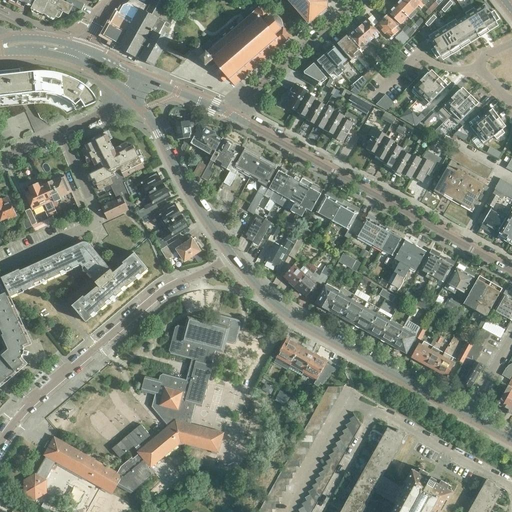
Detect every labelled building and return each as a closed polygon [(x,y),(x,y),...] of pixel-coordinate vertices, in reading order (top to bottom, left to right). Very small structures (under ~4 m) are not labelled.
[(17,0),(15,5),(23,9),(25,3),(30,6),(32,0),(17,0)] [(43,13),(48,0),(35,0),(31,9),(32,12),(37,14),(39,13),(40,13),(40,12),(42,13),(43,13)] [(48,0),(43,13),(46,14),(47,16),(51,19),(53,17),(54,18),(55,16),(58,18),(59,17),(62,11),(68,14),(72,6),(82,10),(83,9),(85,5),(76,1),(74,0),(67,0),(66,3),(59,0),(48,0)] [(117,48),(136,58),(137,57),(158,19),(167,0),(153,0),(149,7),(136,0),(130,0),(127,4),(123,5),(119,13),(117,11),(106,31),(107,32),(105,36),(109,39),(110,38),(120,44),(118,47),(117,48)] [(287,0),(294,7),(294,8),(299,14),(299,13),(309,24),(326,8),(326,2),(327,2),(324,0),(287,0)] [(400,0),(395,5),(408,17),(410,19),(417,12),(415,10),(404,0),(400,0)] [(426,7),(424,5),(418,0),(404,0),(415,10),(418,6),(423,10),(426,7)] [(164,46),(162,49),(184,61),(195,52),(200,58),(199,59),(206,66),(208,64),(223,82),(224,81),(226,83),(227,83),(230,81),(235,87),(292,37),(281,24),(281,23),(280,22),(280,21),(279,20),(279,19),(278,19),(277,18),(277,17),(276,17),(275,16),(274,16),(263,4),(261,2),(259,4),(260,6),(222,40),(221,38),(213,45),(209,40),(201,47),(198,44),(183,57),(164,46)] [(432,12),(435,9),(438,5),(435,3),(429,9),(432,12)] [(485,4),(476,10),(487,28),(496,22),(496,21),(499,19),(494,11),(491,13),(490,12),(485,4)] [(401,24),(408,17),(395,5),(389,13),(401,24)] [(487,28),(476,10),(474,7),(464,13),(466,16),(477,34),(487,28)] [(381,22),(377,25),(389,39),(398,31),(395,28),(397,26),(388,15),(382,19),(382,20),(380,21),(381,22)] [(477,34),(466,16),(458,21),(469,39),(477,34)] [(359,29),(370,41),(379,33),(368,20),(368,21),(366,18),(360,22),(363,25),(362,25),(362,26),(359,29)] [(415,24),(418,27),(424,21),(420,18),(415,24)] [(469,39),(458,21),(455,18),(446,24),(459,45),(469,39)] [(153,66),(162,49),(164,46),(168,40),(170,36),(161,30),(165,23),(158,19),(137,57),(153,66)] [(459,45),(446,24),(436,30),(450,51),(460,45),(459,45)] [(401,30),(408,38),(412,34),(405,27),(401,30)] [(361,49),(370,41),(359,29),(356,31),(355,31),(353,28),(348,32),(350,35),(349,35),(361,49)] [(401,44),(408,38),(401,30),(402,31),(395,37),(401,44)] [(450,51),(436,30),(427,36),(434,47),(434,48),(431,50),(436,58),(440,56),(440,57),(441,57),(450,51)] [(353,55),(359,50),(347,35),(344,35),(341,38),(340,41),(337,43),(339,46),(351,60),(355,57),(353,55)] [(325,54),(342,73),(346,69),(344,67),(342,64),(346,61),(333,45),(327,50),(328,51),(325,54)] [(387,49),(381,54),(387,61),(392,56),(387,49)] [(337,76),(342,73),(325,54),(323,56),(322,54),(316,59),(329,75),(334,71),(337,76)] [(320,82),(325,77),(313,62),(304,70),(304,73),(320,82)] [(365,80),(372,75),(366,68),(359,73),(362,76),(365,80)] [(0,96),(33,92),(37,92),(39,92),(41,92),(44,93),(48,93),(53,94),(56,95),(57,95),(60,97),(61,97),(63,98),(65,99),(67,100),(69,102),(71,104),(72,105),(78,100),(82,107),(95,102),(94,99),(92,96),(90,93),(89,92),(88,90),(86,91),(82,87),(79,84),(75,82),(74,80),(70,78),(66,76),(64,76),(60,74),(58,74),(56,73),(52,72),(50,72),(45,71),(43,71),(38,71),(36,71),(31,71),(18,73),(18,69),(0,70),(0,96)] [(418,98),(436,80),(428,73),(428,72),(420,81),(411,91),(418,98)] [(312,85),(315,80),(304,74),(301,79),(312,85)] [(365,80),(362,76),(352,85),(354,87),(358,92),(366,81),(365,80)] [(427,106),(445,88),(436,80),(418,98),(427,106)] [(307,93),(308,91),(294,83),(290,91),(294,93),(287,105),(297,110),(307,93)] [(447,118),(467,98),(460,90),(459,90),(451,98),(451,99),(439,111),(447,118)] [(317,98),(307,93),(297,110),(296,112),(306,117),(315,100),(316,100),(317,98)] [(393,102),(385,95),(378,102),(376,104),(376,105),(386,111),(394,103),(393,102)] [(366,102),(356,96),(352,102),(362,108),(366,102)] [(458,124),(476,106),(467,98),(447,118),(447,119),(450,116),(458,124)] [(315,100),(306,117),(305,119),(314,124),(325,105),(316,100),(315,100)] [(325,105),(314,124),(324,130),(335,111),(325,105)] [(422,120),(424,118),(421,114),(417,118),(408,109),(400,118),(415,127),(422,120)] [(343,118),(344,118),(345,116),(335,111),(324,130),(334,135),(343,118)] [(431,111),(424,118),(422,120),(426,124),(435,116),(431,111)] [(469,127),(476,136),(496,121),(496,120),(489,111),(482,117),(473,123),(469,127)] [(392,124),(394,120),(384,114),(381,119),(392,124)] [(353,123),(344,118),(343,118),(334,135),(333,137),(343,143),(353,123)] [(503,129),(502,129),(496,121),(476,136),(483,144),(493,136),(493,137),(494,136),(496,139),(504,133),(502,130),(503,129)] [(176,130),(177,135),(179,135),(179,139),(183,138),(183,145),(182,144),(181,148),(184,155),(185,151),(189,139),(193,127),(190,126),(190,125),(188,123),(181,124),(179,123),(175,123),(174,125),(174,129),(176,130)] [(214,154),(215,152),(222,140),(215,137),(216,136),(215,133),(201,126),(198,126),(196,130),(197,132),(194,138),(195,138),(192,142),(214,154)] [(374,156),(385,137),(386,135),(372,128),(368,135),(371,137),(365,149),(375,154),(374,156)] [(442,141),(446,136),(438,128),(431,135),(442,141)] [(412,134),(418,137),(415,142),(418,144),(424,134),(414,129),(412,134)] [(110,184),(112,188),(124,183),(126,182),(124,177),(144,167),(133,146),(129,148),(127,143),(114,149),(107,135),(85,145),(86,147),(81,150),(88,163),(93,161),(95,165),(101,163),(103,167),(90,174),(95,185),(97,185),(99,190),(110,184)] [(383,163),(395,142),(385,137),(374,156),(384,161),(383,163)] [(218,154),(215,152),(214,154),(211,161),(214,162),(216,160),(223,164),(221,167),(229,171),(233,163),(240,151),(233,147),(233,146),(232,143),(228,141),(225,142),(221,150),(220,150),(218,154)] [(394,144),(395,142),(383,163),(392,168),(391,170),(402,151),(403,149),(394,144)] [(490,146),(487,151),(498,157),(501,151),(490,146)] [(446,157),(451,160),(456,150),(451,147),(446,157)] [(250,177),(261,157),(245,148),(237,163),(236,163),(236,164),(234,163),(230,171),(223,183),(230,186),(238,171),(250,177)] [(456,163),(462,153),(456,150),(451,160),(456,163)] [(402,174),(413,154),(411,156),(402,151),(391,170),(401,176),(402,174)] [(413,177),(422,183),(428,173),(432,175),(441,158),(427,151),(422,160),(413,177)] [(461,166),(467,156),(462,153),(456,163),(461,166)] [(411,179),(413,177),(422,160),(413,154),(402,174),(411,179)] [(466,169),(472,159),(467,156),(461,166),(466,169)] [(277,166),(261,157),(250,177),(262,184),(247,211),(253,214),(263,196),(268,187),(266,186),(269,182),(269,183),(270,181),(269,181),(277,166)] [(471,171),(477,161),(472,159),(466,169),(471,171)] [(210,169),(214,162),(211,161),(209,164),(208,164),(207,166),(201,177),(208,181),(214,171),(210,169)] [(476,174),(482,164),(477,161),(471,171),(476,174)] [(193,173),(198,182),(201,177),(207,166),(199,162),(193,173)] [(481,177),(487,167),(482,164),(476,174),(481,177)] [(444,195),(457,172),(447,167),(433,191),(442,196),(443,194),(444,195)] [(487,167),(481,177),(486,180),(492,170),(487,167)] [(275,202),(289,177),(285,175),(287,171),(281,168),(279,171),(269,188),(273,190),(268,198),(275,202)] [(458,170),(457,172),(444,195),(452,199),(466,174),(458,170)] [(142,188),(146,194),(163,185),(156,173),(133,186),(130,180),(126,182),(124,183),(130,196),(136,192),(136,190),(142,187),(142,188)] [(461,204),(475,179),(466,174),(452,199),(461,204)] [(286,207),(300,183),(298,182),(300,178),(294,175),(292,179),(289,177),(275,202),(286,208),(286,207)] [(50,202),(55,213),(63,210),(60,204),(60,205),(58,200),(61,199),(60,197),(67,194),(67,193),(71,191),(66,180),(63,176),(60,178),(60,177),(48,182),(47,179),(42,181),(51,202),(50,202)] [(296,214),(312,185),(302,179),(300,183),(286,207),(291,210),(291,211),(296,214)] [(475,179),(461,204),(470,209),(484,184),(475,179)] [(500,192),(505,182),(500,179),(499,181),(497,185),(494,189),(496,190),(500,192)] [(51,202),(42,181),(28,187),(29,191),(25,193),(33,210),(47,203),(50,210),(46,212),(48,217),(55,213),(50,202),(51,202)] [(510,186),(511,184),(505,182),(500,192),(505,195),(510,186)] [(123,197),(127,206),(130,204),(131,208),(135,206),(133,201),(130,196),(124,183),(112,188),(118,199),(123,197)] [(169,196),(163,185),(146,194),(149,200),(149,201),(143,204),(145,209),(141,211),(144,216),(152,211),(150,207),(169,196)] [(323,190),(312,185),(296,214),(301,217),(306,209),(311,212),(323,190)] [(493,195),(499,198),(502,200),(505,195),(500,192),(496,190),(493,195)] [(332,221),(344,200),(328,191),(316,212),(332,221)] [(493,208),(499,198),(493,195),(492,194),(486,204),(493,208)] [(129,209),(127,206),(123,197),(118,199),(112,202),(119,215),(129,209)] [(9,219),(16,216),(10,203),(8,198),(1,201),(1,200),(0,200),(0,219),(0,221),(8,218),(9,219)] [(351,233),(358,220),(355,218),(358,213),(360,209),(344,200),(332,221),(348,230),(344,236),(348,239),(351,233)] [(108,220),(119,215),(112,202),(102,207),(108,220)] [(152,211),(144,216),(141,217),(145,223),(152,219),(154,223),(160,219),(164,226),(181,215),(174,204),(155,216),(152,211)] [(497,209),(495,212),(490,210),(482,223),(480,227),(495,236),(497,232),(505,218),(500,216),(502,212),(497,209)] [(509,244),(511,238),(511,211),(500,233),(498,237),(509,244)] [(188,227),(181,215),(164,226),(168,232),(162,236),(165,241),(188,227)] [(356,236),(373,245),(383,228),(373,223),(376,218),(369,215),(367,219),(366,218),(363,223),(358,220),(351,233),(357,236),(356,236)] [(54,216),(32,226),(35,232),(56,222),(54,216)] [(247,238),(252,241),(265,219),(263,218),(262,222),(255,218),(252,225),(247,234),(249,235),(247,238)] [(26,229),(32,227),(28,219),(23,222),(26,229)] [(265,219),(252,241),(252,242),(258,246),(271,223),(265,219)] [(282,228),(287,231),(291,223),(286,221),(282,228)] [(281,228),(275,225),(271,234),(276,237),(281,228)] [(382,250),(392,232),(391,231),(389,231),(383,228),(373,245),(382,250)] [(304,229),(301,234),(308,238),(310,233),(304,229)] [(394,233),(392,232),(382,250),(389,254),(384,263),(388,265),(393,256),(394,257),(404,240),(395,235),(394,233)] [(295,245),(299,238),(290,233),(286,240),(285,239),(280,246),(274,243),(270,251),(267,250),(263,256),(266,258),(265,259),(278,266),(291,242),(295,245)] [(299,238),(295,245),(289,256),(295,259),(304,242),(306,237),(301,234),(299,238)] [(192,239),(183,245),(178,238),(160,250),(167,260),(173,256),(171,254),(177,250),(184,261),(193,255),(198,263),(204,260),(198,251),(201,249),(201,247),(199,243),(197,242),(195,243),(192,239)] [(411,259),(417,247),(405,240),(395,259),(400,262),(394,272),(401,276),(406,268),(407,267),(410,260),(411,259)] [(20,269),(1,278),(10,297),(80,265),(98,285),(84,297),(83,296),(72,306),(77,313),(78,312),(82,317),(82,318),(86,322),(148,269),(134,253),(122,263),(123,264),(113,273),(90,246),(87,243),(85,242),(83,242),(20,271),(20,269)] [(401,276),(394,272),(389,282),(386,281),(382,286),(396,294),(399,288),(400,289),(403,284),(402,283),(410,268),(415,271),(426,252),(417,247),(411,259),(410,260),(407,267),(406,268),(401,276)] [(362,249),(359,255),(365,259),(369,252),(362,249)] [(430,279),(441,260),(437,258),(439,254),(432,250),(430,254),(429,253),(421,270),(427,273),(426,277),(430,279)] [(351,269),(352,270),(357,261),(343,253),(338,262),(351,269)] [(445,261),(441,260),(430,279),(435,282),(437,279),(443,282),(452,266),(454,262),(447,258),(445,261)] [(318,260),(313,267),(294,288),(300,293),(302,291),(307,296),(316,286),(318,284),(323,287),(329,274),(327,272),(326,274),(322,272),(319,275),(315,272),(317,270),(316,270),(322,264),(318,260)] [(357,261),(352,270),(356,272),(360,263),(357,261)] [(313,267),(309,264),(306,268),(303,266),(299,271),(293,266),(284,276),(290,282),(289,283),(294,288),(313,267)] [(371,270),(364,266),(362,269),(361,269),(359,271),(367,276),(369,273),(371,270)] [(456,268),(447,284),(447,283),(444,288),(454,293),(457,289),(465,293),(473,277),(456,268)] [(363,278),(360,283),(365,286),(368,281),(363,278)] [(475,310),(489,286),(477,280),(464,304),(475,310)] [(330,311),(342,288),(341,288),(338,293),(326,286),(316,305),(329,312),(330,311)] [(500,292),(489,286),(475,310),(487,316),(500,292)] [(355,295),(342,288),(330,311),(342,317),(355,295)] [(0,292),(0,330),(5,341),(2,342),(5,349),(0,353),(2,355),(0,356),(0,383),(24,364),(19,358),(22,355),(23,349),(22,346),(31,342),(6,290),(0,292)] [(356,290),(355,294),(367,298),(369,294),(356,290)] [(386,299),(389,293),(383,290),(380,295),(386,299)] [(511,293),(506,290),(503,294),(494,311),(511,320),(511,319),(511,293)] [(395,297),(389,293),(386,299),(392,302),(395,297)] [(366,302),(355,295),(342,317),(355,325),(365,306),(366,302)] [(456,313),(461,304),(450,298),(445,307),(456,313)] [(431,306),(419,300),(416,305),(428,312),(431,306)] [(412,309),(401,303),(398,309),(409,315),(412,309)] [(365,306),(355,325),(368,332),(377,313),(365,306)] [(414,307),(410,314),(414,317),(418,310),(414,307)] [(381,339),(390,323),(389,322),(391,318),(378,311),(377,313),(368,332),(381,339)] [(461,318),(453,313),(448,322),(456,327),(461,318)] [(176,420),(191,424),(193,414),(189,412),(191,404),(201,406),(209,378),(213,364),(206,362),(206,361),(210,349),(223,352),(226,342),(233,344),(236,342),(241,323),(239,320),(218,315),(215,316),(213,323),(188,317),(185,327),(178,325),(175,327),(169,351),(170,354),(191,359),(186,380),(162,374),(160,376),(159,380),(145,376),(141,391),(155,394),(151,407),(168,426),(176,420)] [(484,328),(492,333),(500,337),(504,330),(488,321),(484,328)] [(393,346),(402,330),(390,323),(381,339),(393,346)] [(420,327),(415,336),(420,339),(425,330),(420,327)] [(492,333),(484,328),(481,333),(490,338),(492,333)] [(415,336),(402,330),(393,346),(406,353),(415,336)] [(487,343),(490,338),(481,333),(479,338),(487,343)] [(439,334),(437,338),(435,342),(439,344),(443,336),(439,334)] [(435,342),(437,338),(434,336),(430,345),(424,342),(422,346),(419,344),(412,357),(424,363),(433,347),(435,342)] [(484,348),(487,343),(479,338),(476,343),(484,348)] [(291,364),(300,347),(287,340),(278,357),(291,364)] [(463,363),(472,346),(466,343),(456,360),(463,363)] [(481,352),(484,348),(476,343),(473,348),(481,352)] [(304,372),(314,355),(300,347),(291,364),(304,372)] [(444,353),(433,347),(424,363),(435,370),(444,353)] [(479,357),(481,352),(473,348),(470,352),(479,357)] [(476,362),(479,357),(470,352),(467,357),(476,362)] [(444,353),(435,370),(447,376),(454,363),(451,362),(453,358),(444,353)] [(327,362),(314,355),(304,372),(316,378),(313,384),(318,386),(319,383),(322,385),(325,381),(326,381),(328,378),(332,371),(324,367),(327,362)] [(467,358),(465,362),(464,364),(466,365),(467,364),(471,366),(469,370),(468,370),(464,376),(466,377),(463,382),(464,382),(464,386),(467,388),(470,386),(471,386),(482,366),(467,358)] [(511,365),(510,367),(508,369),(506,368),(502,375),(511,380),(511,378),(511,365)] [(270,395),(274,389),(265,383),(261,390),(270,395)] [(511,388),(507,386),(498,403),(509,409),(507,412),(511,414),(511,388)] [(280,390),(276,398),(287,404),(291,396),(280,390)] [(291,397),(288,403),(294,407),(297,400),(291,397)] [(349,419),(351,422),(358,432),(361,426),(355,415),(349,419)] [(176,420),(168,426),(137,452),(139,453),(150,467),(151,467),(178,445),(184,444),(184,443),(218,452),(224,433),(191,424),(176,420)] [(358,432),(351,422),(346,425),(348,428),(354,438),(358,432)] [(136,451),(152,437),(140,423),(112,448),(121,458),(133,447),(136,451)] [(363,480),(360,479),(341,511),(487,511),(495,498),(498,499),(502,492),(493,487),(494,484),(487,480),(468,511),(445,511),(442,510),(453,491),(451,486),(442,481),(438,486),(435,484),(437,481),(431,478),(430,481),(426,479),(429,474),(420,468),(414,470),(403,488),(383,477),(406,434),(399,430),(397,433),(388,428),(384,435),(387,437),(363,480)] [(354,438),(348,428),(343,431),(345,434),(351,444),(354,438)] [(351,444),(345,434),(339,437),(341,440),(347,450),(351,444)] [(122,476),(117,473),(55,438),(45,455),(47,457),(37,475),(35,474),(24,481),(24,493),(35,499),(47,492),(46,480),(45,480),(56,462),(112,494),(117,486),(122,476)] [(336,443),(338,446),(344,456),(347,450),(341,440),(336,443)] [(344,456),(338,446),(333,449),(334,452),(340,462),(344,456)] [(340,462),(334,452),(329,455),(331,458),(337,468),(340,462)] [(122,476),(117,486),(131,493),(155,472),(151,467),(150,467),(139,453),(133,459),(132,457),(121,467),(117,473),(122,476)] [(337,468),(331,458),(326,461),(328,464),(334,474),(337,468)] [(322,467),(324,470),(330,480),(334,474),(328,464),(322,467)] [(330,480),(324,470),(319,473),(321,476),(327,486),(330,480)] [(327,486),(321,476),(316,479),(317,482),(323,492),(327,486)] [(323,492),(317,482),(312,485),(314,488),(320,498),(323,492)] [(309,491),(311,494),(317,505),(320,498),(314,488),(309,491)] [(305,497),(307,500),(313,511),(317,505),(311,494),(305,497)] [(312,511),(313,511),(307,500),(302,503),(304,506),(307,511),(312,511)] [(44,501),(41,506),(48,510),(51,505),(44,501)]
